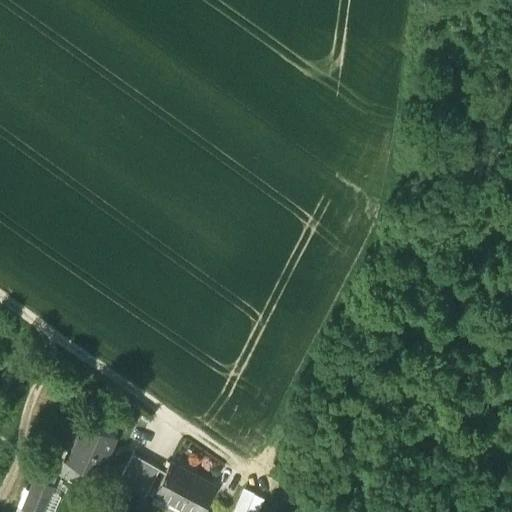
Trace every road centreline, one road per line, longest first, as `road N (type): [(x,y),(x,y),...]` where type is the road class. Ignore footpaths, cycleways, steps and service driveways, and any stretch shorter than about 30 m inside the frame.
road 1 (track): [(267,482),(400,229),(432,0)]
road 2 (track): [(0,290),(267,482)]
